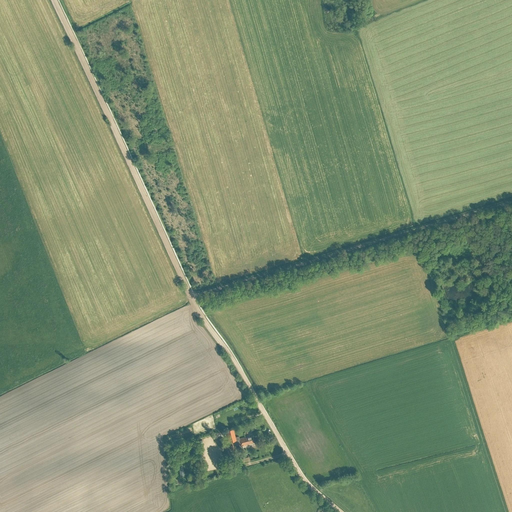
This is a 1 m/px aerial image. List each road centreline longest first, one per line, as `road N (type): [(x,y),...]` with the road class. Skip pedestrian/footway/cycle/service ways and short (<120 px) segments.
road 1 (track): [(190,296),(511,201)]
road 2 (track): [(190,296),(54,0)]
road 3 (track): [(338,511),(299,474),(190,296)]
